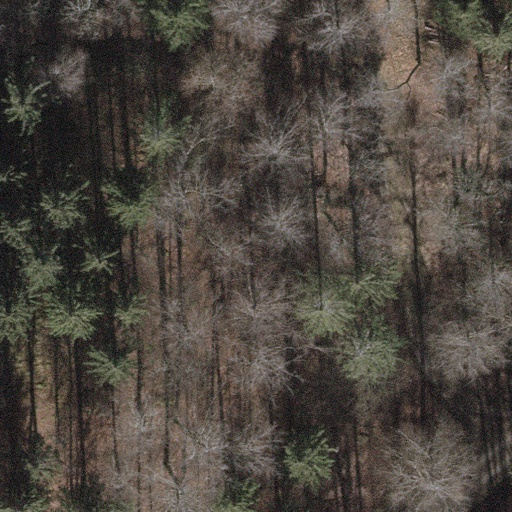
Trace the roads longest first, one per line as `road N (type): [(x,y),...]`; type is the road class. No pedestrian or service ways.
road 1 (track): [(511,429),(425,355),(402,215),(398,73),(338,0)]
road 2 (track): [(398,73),(267,39),(0,32)]
